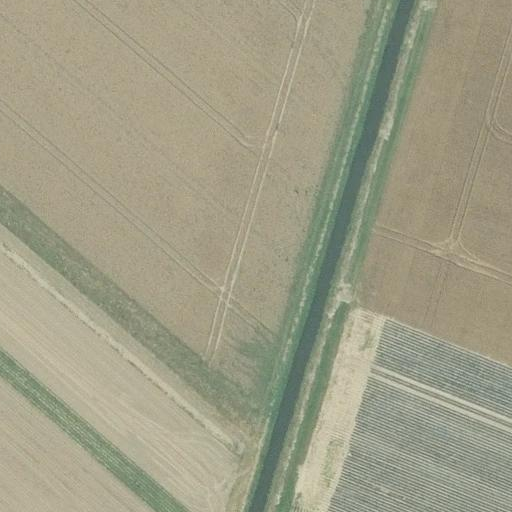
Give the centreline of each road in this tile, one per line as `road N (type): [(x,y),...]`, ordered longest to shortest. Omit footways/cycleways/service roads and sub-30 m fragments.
road 1 (track): [(384,0),(233,511)]
road 2 (track): [(427,0),(281,511)]
